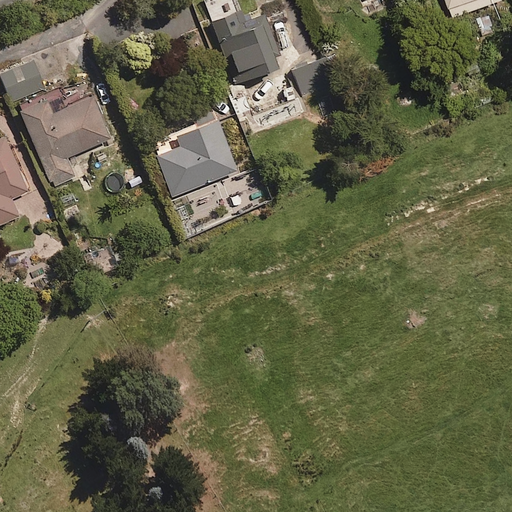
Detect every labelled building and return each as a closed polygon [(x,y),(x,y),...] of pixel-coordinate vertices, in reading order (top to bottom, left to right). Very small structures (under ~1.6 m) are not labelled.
[(233,0),(205,0),(214,20),(209,22),(235,83),(273,67),(268,56),(277,53),(261,14),(243,22),(233,0)] [(499,0),(443,0),(450,18),(499,0)] [(43,87),(32,59),(0,71),(0,81),(8,101),(43,87)] [(112,136),(88,81),(63,92),(61,89),(19,107),(52,186),(75,176),(66,156),(112,136)] [(233,171),(213,119),(171,136),(176,146),(152,155),(169,197),(233,171)] [(27,191),(3,136),(0,136),(0,223),(19,216),(11,198),(27,191)]
